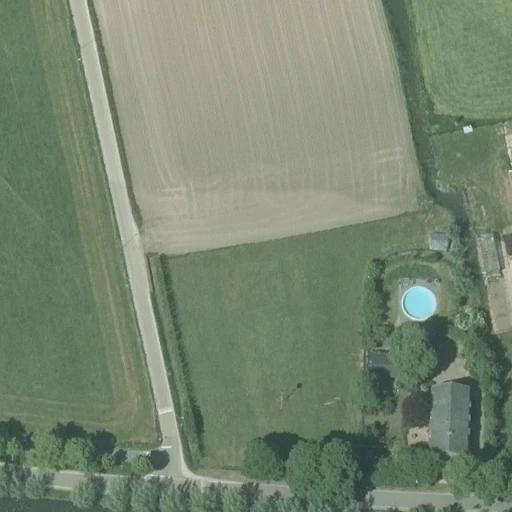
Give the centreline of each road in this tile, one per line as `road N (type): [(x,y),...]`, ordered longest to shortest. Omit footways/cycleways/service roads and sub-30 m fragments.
road 1 (unclassified): [(74,0),(178,493)]
road 2 (unclassified): [(178,493),(511,508)]
road 3 (unclassified): [(178,493),(0,477)]
